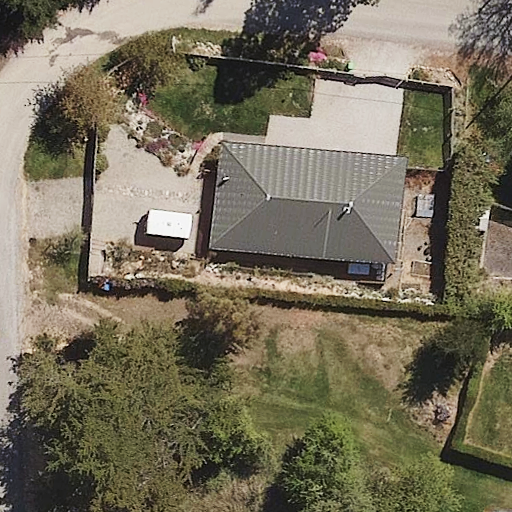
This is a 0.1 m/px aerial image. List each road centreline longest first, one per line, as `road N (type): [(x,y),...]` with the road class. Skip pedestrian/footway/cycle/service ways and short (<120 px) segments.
road 1 (residential): [(183,0),(93,25),(50,53),(0,123)]
road 2 (residential): [(511,22),(292,0)]
